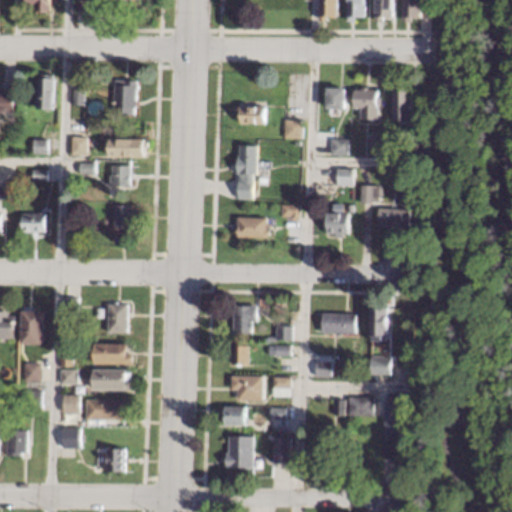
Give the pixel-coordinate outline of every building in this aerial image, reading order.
[(50,0),(50,10),(35,9),(35,4),(24,4),(24,0),(50,0)] [(336,0),(336,16),(326,16),(326,20),(318,20),(318,0),(336,0)] [(365,0),(365,16),(355,16),(355,20),(346,20),(346,0),(365,0)] [(392,0),(391,16),(382,16),(382,21),(373,20),(374,0),(392,0)] [(420,0),(420,16),(410,16),(410,20),(402,20),(402,0),(420,0)] [(52,74),(52,77),(54,77),(53,109),(36,108),(37,77),(40,77),(40,74),(52,74)] [(125,79),(125,80),(136,80),(135,106),(133,106),(133,114),(124,114),(124,113),(113,112),(114,78),(125,79)] [(367,88),(377,88),(377,96),(381,96),(380,104),(377,104),(377,118),(359,118),(360,107),(354,107),(354,88),(361,88),(362,86),(367,86),(367,88)] [(84,88),(84,104),(72,103),(73,87),(84,88)] [(345,88),(344,108),(326,107),(327,87),(345,88)] [(412,126),(407,126),(407,122),(403,122),(403,119),(393,119),(393,89),(413,89),(412,126)] [(0,91),(14,92),(13,113),(0,112),(0,91)] [(243,103),(243,104),(264,105),(264,123),(239,122),(240,111),(238,111),(238,103),(243,103)] [(285,119),(302,120),(301,138),(300,138),(284,137),(285,119)] [(382,132),(381,149),(369,148),(370,131),(382,132)] [(398,132),(396,155),(384,155),(386,131),(398,132)] [(85,154),(71,153),(72,136),(86,136),(85,154)] [(47,153),(33,153),(33,138),(47,138),(47,153)] [(143,155),(109,155),(109,138),(144,138),(143,155)] [(348,138),(347,154),(330,153),(330,138),(348,138)] [(257,145),(256,173),(253,173),(252,198),(237,197),(238,173),(237,173),(239,144),(257,145)] [(94,163),(94,173),(79,173),(79,162),(94,163)] [(129,186),(108,186),(108,175),(112,175),(112,165),(129,165),(129,186)] [(352,184),(337,184),(336,168),(352,168),(352,184)] [(46,169),(45,180),(32,180),(32,169),(46,169)] [(379,185),(378,201),(372,200),(372,202),(360,201),(360,184),(379,185)] [(131,227),(113,227),(113,204),(131,204),(131,227)] [(299,219),(289,219),(290,215),(281,215),(281,204),(299,204),(299,219)] [(409,208),(409,226),(377,225),(378,207),(409,208)] [(44,231),(22,231),(22,212),(44,212),(44,231)] [(348,233),(343,233),(343,236),(335,236),(335,233),(327,233),(327,213),(347,213),(348,233)] [(266,223),(269,223),(268,237),(237,237),(237,217),(266,217),(266,223)] [(76,240),(66,240),(66,225),(76,225),(76,240)] [(77,296),(76,313),(62,313),(63,296),(77,296)] [(387,335),(381,335),(381,340),(371,340),(371,334),(370,334),(371,302),(388,302),(387,335)] [(127,331),(108,331),(107,303),(126,303),(127,331)] [(256,320),(250,320),(250,332),(233,332),(233,317),(229,317),(229,313),(233,313),(233,305),(256,305),(256,320)] [(32,308),(32,310),(43,311),(42,344),(21,343),(22,310),(24,311),(24,307),(32,308)] [(0,310),(8,310),(7,314),(14,314),(13,338),(0,336),(0,310)] [(355,313),(355,333),(321,331),(321,312),(355,313)] [(291,339),(276,339),(276,325),(290,325),(291,325),(291,339)] [(126,351),(130,351),(130,362),(94,361),(95,342),(126,343),(126,351)] [(290,344),(290,355),(275,355),(275,344),(290,344)] [(248,364),(231,363),(231,345),(248,345),(248,364)] [(72,365),(60,365),(60,349),(71,350),(72,350),(72,365)] [(390,356),(389,373),(370,373),(370,355),(390,356)] [(331,361),(330,376),(315,375),(316,360),(331,361)] [(39,363),(39,380),(24,379),(24,362),(39,363)] [(125,372),(130,372),(130,389),(93,389),(93,368),(125,368),(125,372)] [(77,383),(60,383),(60,369),(77,369),(77,383)] [(262,399),(236,399),(237,389),(231,389),(231,375),(262,375),(262,399)] [(290,396),(273,395),(273,376),(290,376),(290,396)] [(42,389),(41,408),(26,407),(26,389),(42,389)] [(79,394),(63,394),(63,413),(79,413),(79,394)] [(373,396),(372,415),(347,414),(347,395),(373,396)] [(123,419),(86,418),(86,398),(124,399),(123,419)] [(344,399),(344,414),(333,414),(334,399),(344,399)] [(406,402),(405,437),(398,436),(398,439),(403,440),(403,458),(382,457),(383,438),(389,438),(389,435),(383,434),(384,401),(406,402)] [(245,406),(244,424),(224,423),(225,414),(220,414),(220,405),(245,406)] [(286,418),(270,418),(270,407),(286,407),(286,418)] [(80,448),(80,427),(62,427),(62,447),(80,448)] [(28,430),(27,452),(21,451),(21,455),(6,455),(7,429),(28,430)] [(253,467),(225,467),(225,452),(228,452),(228,436),(252,436),(253,436),(253,467)] [(289,438),(288,462),(273,461),(273,437),(289,438)] [(330,437),(330,458),(316,457),(316,454),(308,454),(308,437),(330,437)] [(73,456),(58,457),(58,447),(72,447),(73,456)] [(124,472),(107,472),(107,447),(124,448),(124,472)]
